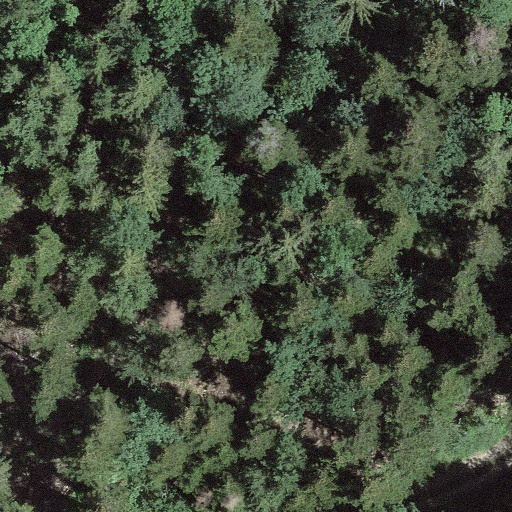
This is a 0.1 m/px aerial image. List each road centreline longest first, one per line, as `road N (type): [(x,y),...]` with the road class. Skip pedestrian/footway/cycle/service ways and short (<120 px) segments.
road 1 (track): [(208,0),(189,144),(139,335),(72,420),(0,455)]
road 2 (track): [(381,511),(511,459)]
